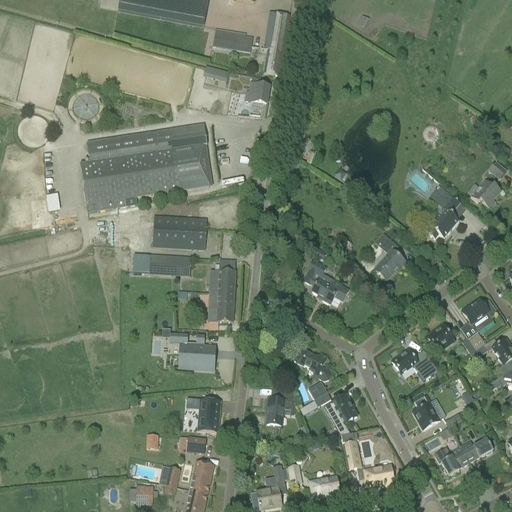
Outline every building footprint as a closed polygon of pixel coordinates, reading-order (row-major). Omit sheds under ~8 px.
[(203,30),(208,0),(119,0),(117,13),(203,30)] [(279,79),(289,17),(269,14),(263,51),(267,51),(263,76),(279,79)] [(250,55),(252,40),(245,39),(245,36),(215,31),(212,49),(250,55)] [(226,85),(228,75),(205,69),(202,79),(226,85)] [(257,87),(258,81),(251,80),(250,86),(249,95),(246,95),(245,103),(266,107),(269,89),(257,87)] [(86,208),(208,189),(202,148),(207,147),(203,127),(86,145),(89,165),(79,166),(86,208)] [(292,150),(291,157),(299,159),(300,152),(292,150)] [(498,182),(506,174),(495,164),(488,173),(498,182)] [(491,189),(484,183),(478,190),(474,186),(466,195),(470,199),(477,206),(480,203),(481,204),(488,210),(494,204),(493,202),(500,193),(493,187),(491,189)] [(429,230),(425,234),(434,242),(438,237),(443,242),(458,224),(451,217),(460,206),(453,201),(447,195),(439,188),(429,200),(443,212),(428,229),(429,230)] [(57,196),(45,197),(47,213),(59,212),(57,196)] [(375,212),(371,216),(378,222),(382,218),(375,212)] [(204,253),(205,222),(154,219),(152,250),(204,253)] [(397,273),(404,265),(393,255),(397,250),(382,237),(375,246),(387,258),(374,273),(385,283),(396,271),(397,273)] [(323,263),(326,256),(317,251),(313,258),(323,263)] [(133,258),(132,274),(148,275),(148,276),(179,278),(180,269),(188,270),(188,261),(149,259),(133,258)] [(308,273),(302,283),(314,290),(311,294),(317,298),(316,299),(322,302),(329,307),(333,300),(342,305),(348,292),(340,288),(340,287),(333,283),(322,277),(326,270),(312,262),(306,272),(308,273)] [(232,325),(235,263),(219,263),(218,274),(210,273),(208,312),(217,312),(216,325),(232,325)] [(180,269),(179,278),(187,278),(188,270),(180,269)] [(178,294),(177,302),(186,302),(186,294),(178,294)] [(497,316),(488,302),(481,307),(478,302),(461,314),(471,327),(487,316),(490,321),(497,316)] [(442,328),(426,339),(432,347),(435,352),(438,356),(454,344),(452,341),(448,336),(442,328)] [(475,354),(485,347),(476,335),(467,342),(475,354)] [(169,337),(169,344),(173,346),(173,347),(173,358),(178,358),(183,358),(182,370),(179,370),(179,371),(212,372),(213,360),(215,360),(215,351),(203,351),(203,349),(204,339),(196,338),(195,346),(187,345),(187,338),(169,337)] [(466,341),(461,345),(461,346),(470,357),(475,354),(467,342),(466,341)] [(502,378),(507,374),(509,373),(511,371),(511,363),(511,362),(511,361),(511,352),(505,342),(492,351),(502,367),(500,369),(500,375),(502,378)] [(474,363),(486,354),(482,349),(485,347),(475,354),(470,357),(474,363)] [(316,361),(300,352),(294,364),(314,374),(312,379),(323,383),(328,382),(330,378),(329,373),(324,370),(323,372),(321,370),(325,363),(317,359),(316,361)] [(395,362),(391,364),(400,377),(409,371),(412,369),(414,371),(413,371),(416,375),(416,374),(423,384),(425,382),(430,379),(434,376),(438,381),(441,379),(437,374),(423,353),(414,359),(413,360),(408,352),(399,359),(395,362)] [(511,377),(509,373),(507,374),(502,378),(485,389),(489,395),(495,391),(496,392),(507,385),(511,384),(511,377)] [(313,403),(327,396),(320,384),(307,392),(313,403)] [(266,426),(266,427),(280,429),(283,410),(292,411),(294,393),(290,392),(280,391),(273,390),(271,402),(268,402),(266,411),(268,411),(267,426),(266,426)] [(307,407),(299,412),(303,419),(311,414),(318,410),(317,410),(330,402),(327,396),(314,403),(307,407)] [(337,431),(356,419),(348,406),(350,405),(345,397),(324,409),(325,410),(337,431)] [(422,432),(431,427),(439,423),(425,398),(414,405),(417,412),(412,415),(422,432)] [(185,401),(182,433),(197,434),(217,436),(220,404),(199,402),(185,401)] [(448,430),(461,422),(457,416),(444,424),(448,430)] [(303,429),(297,431),(301,442),(307,439),(303,429)] [(352,435),(341,438),(342,445),(354,443),(352,435)] [(145,451),(157,451),(158,437),(146,436),(145,451)] [(203,455),(204,442),(179,439),(177,452),(186,453),(185,453),(203,455)] [(492,453),(487,444),(485,442),(473,449),(470,443),(459,449),(462,455),(468,466),(478,460),(479,461),(492,453)] [(358,483),(365,482),(366,489),(383,486),(383,488),(392,487),(389,468),(375,470),(376,471),(364,473),(363,469),(359,470),(358,461),(356,462),(355,454),(356,454),(354,446),(343,449),(348,473),(356,471),(358,483)] [(450,459),(448,461),(443,452),(434,458),(439,467),(441,466),(448,479),(459,473),(458,472),(468,466),(462,455),(459,449),(448,455),(450,459)] [(207,497),(213,469),(195,465),(189,493),(207,497)] [(265,491),(255,493),(256,495),(259,511),(260,511),(268,511),(267,508),(280,506),(278,497),(286,496),(284,485),(281,468),(272,470),(274,480),(263,482),(265,491)] [(290,471),(287,471),(290,489),(293,489),(302,487),(298,469),(290,471)] [(176,490),(180,473),(168,471),(164,488),(176,490)] [(338,497),(336,487),(334,480),(309,484),(312,499),(328,496),(329,499),(338,497)] [(174,498),(176,490),(164,488),(163,496),(174,498)] [(152,508),(152,489),(135,489),(135,507),(152,508)] [(203,511),(207,497),(189,493),(184,511),(203,511)]
